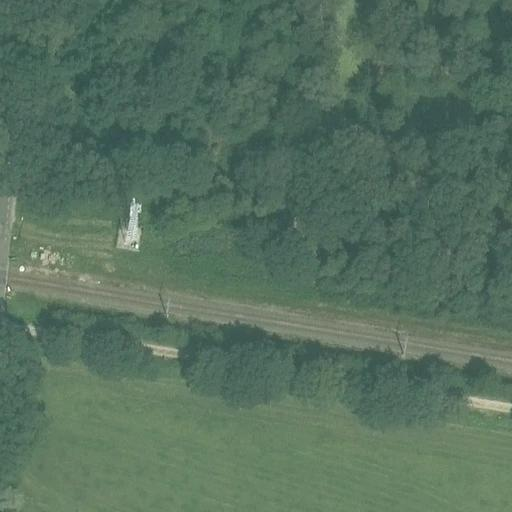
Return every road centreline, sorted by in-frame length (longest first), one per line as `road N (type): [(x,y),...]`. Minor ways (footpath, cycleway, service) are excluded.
road 1 (track): [(511,410),(15,331)]
road 2 (tertiary): [(0,230),(20,0)]
